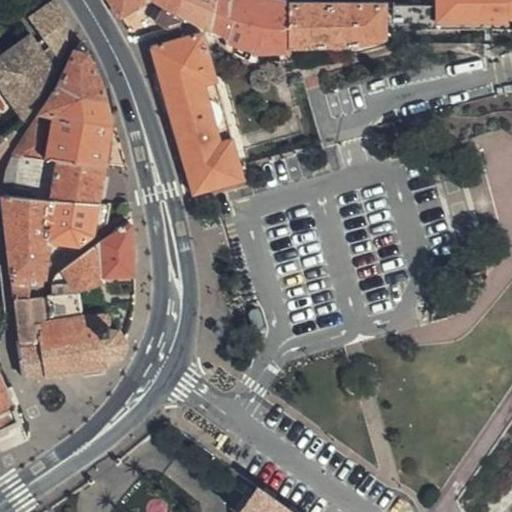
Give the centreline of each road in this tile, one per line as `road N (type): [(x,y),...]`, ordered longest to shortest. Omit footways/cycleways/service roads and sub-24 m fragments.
road 1 (secondary): [(154,370),(174,306),(172,254),(123,69),(83,0)]
road 2 (residential): [(154,370),(362,511)]
road 3 (secondary): [(0,500),(80,451),(127,409),(154,370)]
